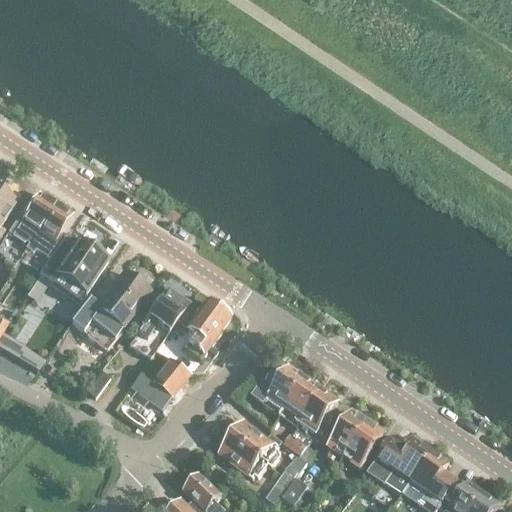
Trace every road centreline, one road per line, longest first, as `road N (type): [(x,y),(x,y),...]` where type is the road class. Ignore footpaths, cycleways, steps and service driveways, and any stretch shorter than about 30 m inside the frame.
road 1 (tertiary): [(276,322),(0,140)]
road 2 (tertiary): [(511,479),(276,322)]
road 3 (residential): [(142,461),(276,322)]
road 4 (unclassified): [(142,461),(0,384)]
